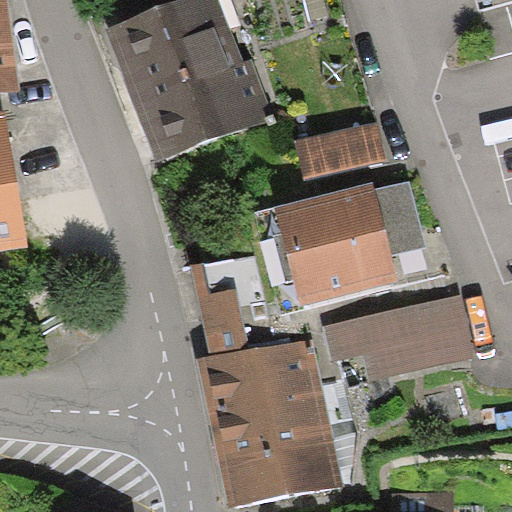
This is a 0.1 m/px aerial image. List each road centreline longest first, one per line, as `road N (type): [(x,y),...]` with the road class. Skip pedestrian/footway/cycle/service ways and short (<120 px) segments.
road 1 (residential): [(72,0),(145,247),(177,411)]
road 2 (residential): [(511,317),(489,289),(372,0)]
road 3 (residential): [(177,411),(0,410)]
